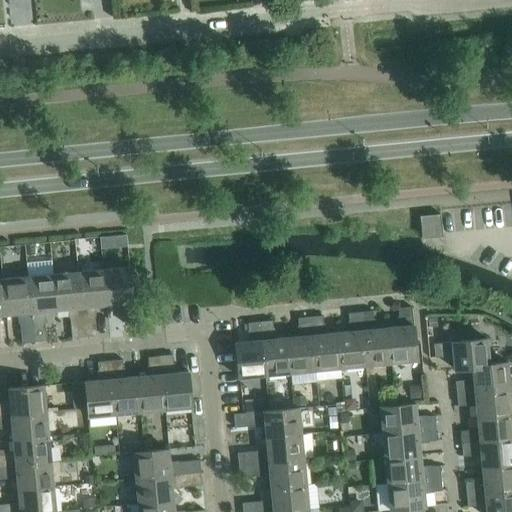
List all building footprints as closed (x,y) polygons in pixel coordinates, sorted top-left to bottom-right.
[(421,238),(421,237),(441,236),(439,214),(419,216),(421,238)] [(125,235),(112,236),(113,248),(126,246),(126,242),(125,235)] [(34,246),(26,247),(26,255),(34,255),(34,246)] [(102,268),(106,304),(120,303),(120,307),(119,307),(120,321),(133,320),(134,319),(129,266),(102,268)] [(106,304),(102,268),(77,271),(83,336),(97,335),(94,310),(93,310),(92,305),(106,304)] [(52,273),(55,309),(70,307),(70,312),(69,312),(72,337),(83,336),(77,271),(52,273)] [(55,309),(52,273),(27,276),(33,341),(46,340),(43,315),(42,315),(42,310),(55,309)] [(27,276),(2,278),(6,313),(20,312),(20,317),(19,317),(22,342),(33,341),(27,276)] [(386,329),(389,364),(415,361),(410,308),(397,309),(398,323),(399,323),(399,327),(386,329)] [(389,364),(386,329),(372,330),(372,325),(373,325),(372,311),(359,313),(364,366),(389,364)] [(336,333),(339,368),(364,366),(359,313),(347,314),(348,327),(349,327),(349,332),(336,333)] [(309,317),(314,370),(339,368),(336,333),(322,334),(322,330),(323,330),(322,316),(309,317)] [(285,338),(289,373),(314,370),(309,317),(297,318),(298,333),(299,332),(299,336),(285,338)] [(436,318),(428,319),(428,327),(436,326),(436,318)] [(259,322),(265,375),(289,373),(285,338),(273,339),(272,335),(273,334),(272,320),(259,322)] [(238,378),(238,377),(265,375),(259,322),(246,323),(248,337),(249,337),(249,341),(234,342),(238,378)] [(453,370),(471,368),(471,367),(489,365),(489,364),(486,339),(432,345),(434,359),(448,357),(452,356),(453,370)] [(159,356),(165,409),(190,407),(187,370),(172,372),(172,368),(173,368),(172,355),(159,356)] [(136,375),(140,412),(165,409),(159,356),(147,357),(149,370),(150,370),(150,374),(136,375)] [(109,361),(114,414),(140,412),(136,375),(122,377),(122,373),(123,372),(122,359),(109,361)] [(114,414),(109,361),(97,362),(98,375),(99,374),(100,379),(85,380),(87,407),(88,416),(114,414)] [(455,382),(456,394),(509,389),(506,362),(489,364),(489,365),(471,367),(471,368),(472,381),(468,382),(468,380),(455,382)] [(82,381),(72,382),(75,408),(87,407),(85,380),(82,381)] [(0,415),(45,411),(43,384),(8,388),(9,403),(5,403),(5,402),(0,402),(0,415)] [(419,385),(408,386),(409,400),(420,399),(419,385)] [(476,417),(511,414),(509,389),(456,394),(457,405),(470,404),(470,403),(474,403),(476,417)] [(305,397),(293,398),(294,406),(306,404),(305,397)] [(351,398),(344,399),(344,401),(345,410),(356,409),(355,402),(351,398)] [(279,400),(268,401),(269,410),(280,409),(279,400)] [(344,401),(335,402),(336,411),(345,410),(344,401)] [(381,434),(435,429),(434,416),(420,418),(420,419),(416,419),(414,404),(379,407),(381,434)] [(265,437),(300,433),(298,408),(233,414),(234,428),(259,426),(259,424),(264,424),(265,437)] [(13,439),(48,436),(45,411),(0,415),(0,427),(7,427),(7,425),(11,425),(13,439)] [(347,412),(339,412),(340,423),(348,422),(347,412)] [(511,419),(511,414),(476,417),(477,431),(473,431),(473,430),(460,431),(461,444),(511,439),(511,419)] [(336,416),(329,417),(329,428),(337,428),(336,416)] [(435,429),(381,434),(384,459),(419,455),(418,442),(423,442),(423,443),(437,441),(435,429)] [(300,433),(265,437),(266,451),(262,452),(262,451),(237,453),(238,466),(303,459),(300,433)] [(48,436),(13,439),(14,453),(10,454),(10,452),(0,453),(0,465),(50,461),(48,436)] [(481,467),(511,464),(511,439),(461,444),(462,456),(475,455),(475,454),(479,453),(481,467)] [(132,452),(134,478),(198,472),(197,460),(168,463),(167,449),(142,451),(141,442),(129,444),(130,453),(132,452)] [(103,446),(92,447),(93,455),(104,454),(103,446)] [(354,449),(345,450),(346,461),(355,460),(354,449)] [(419,455),(384,459),(386,484),(440,478),(439,467),(425,468),(425,469),(421,469),(419,455)] [(270,487),(305,484),(303,459),(238,466),(239,478),(264,476),(264,474),(268,474),(270,487)] [(18,489),(53,486),(50,461),(0,465),(0,478),(12,477),(12,476),(16,475),(18,489)] [(355,463),(346,464),(347,474),(356,474),(355,463)] [(511,464),(481,467),(482,481),(477,481),(477,480),(464,482),(466,494),(511,489),(511,464)] [(198,472),(134,478),(137,503),(172,500),(171,486),(175,486),(175,487),(200,484),(198,472)] [(92,475),(84,476),(85,483),(93,482),(92,475)] [(440,478),(386,484),(389,510),(424,506),(423,492),(427,492),(427,493),(441,491),(440,478)] [(242,511),(282,511),(307,509),(305,484),(270,487),(271,501),(266,502),(266,500),(242,503),(242,511)] [(0,511),(48,511),(55,511),(53,486),(18,489),(19,503),(15,504),(15,502),(0,503),(0,511)] [(511,511),(511,489),(466,494),(467,506),(480,505),(480,504),(484,504),(484,511),(511,511)] [(94,498),(81,500),(82,509),(95,507),(94,498)] [(137,511),(202,511),(202,510),(177,511),(173,511),(172,500),(137,503),(137,511)] [(363,511),(362,500),(349,501),(350,511),(363,511)]
